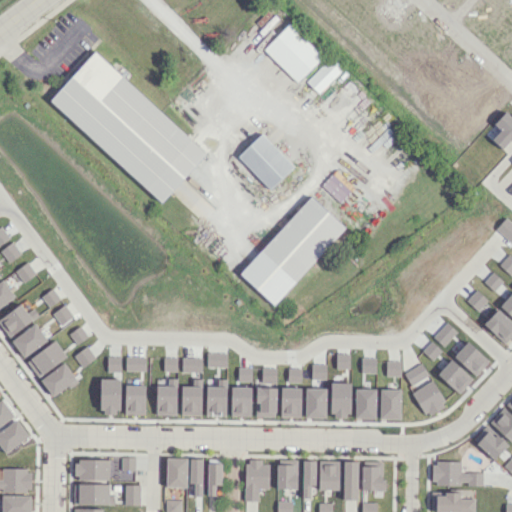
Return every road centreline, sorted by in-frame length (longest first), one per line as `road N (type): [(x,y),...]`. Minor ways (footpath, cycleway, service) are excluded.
road 1 (residential): [(54,435),(232,438)]
road 2 (residential): [(232,438),(408,441)]
road 3 (residential): [(408,441),(458,426),(511,369)]
road 4 (residential): [(511,85),(420,0)]
